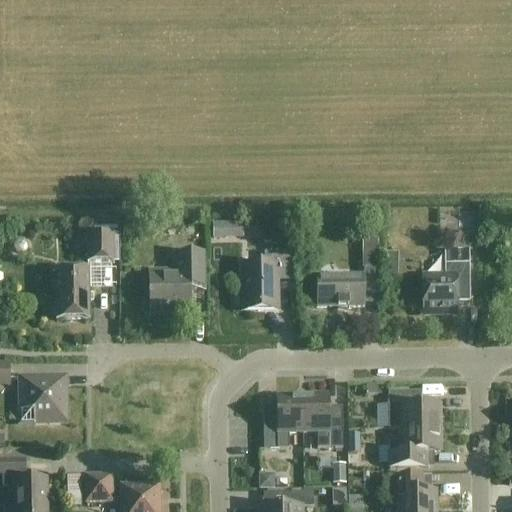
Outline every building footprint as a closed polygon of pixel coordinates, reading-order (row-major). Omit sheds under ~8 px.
[(212,240),(227,240),(227,225),(212,225),(212,240)] [(87,264),(113,263),(112,236),(86,236),(87,264)] [(360,240),(360,259),(378,259),(378,240),(360,240)] [(13,247),(13,248),(13,249),(13,250),(13,251),(14,252),(15,253),(16,254),(17,254),(18,254),(19,255),(20,255),(21,254),(22,254),(23,254),(24,253),(25,252),(25,251),(26,250),(26,249),(26,248),(26,247),(26,246),(25,245),(24,244),(24,243),(23,242),(22,242),(20,241),(19,241),(18,241),(17,242),(16,242),(15,243),(14,244),(13,245),(13,246),(13,247)] [(457,305),(470,305),(469,252),(444,253),(445,279),(423,279),(423,317),(457,317),(457,305)] [(189,290),(205,290),(204,255),(174,255),(175,277),(148,278),(149,312),(190,312),(189,290)] [(243,270),(243,311),(277,311),(277,284),(289,284),(289,260),(275,260),(275,270),(243,270)] [(397,279),(397,267),(384,267),(384,279),(397,279)] [(316,278),(317,310),(365,309),(364,284),(378,284),(378,271),(364,271),(364,277),(316,278)] [(55,272),(55,321),(88,321),(88,272),(55,272)] [(20,381),(20,426),(66,425),(65,380),(20,381)] [(376,388),(365,388),(365,397),(376,397),(376,388)] [(388,394),(388,419),(388,430),(399,430),(399,431),(440,431),(439,407),(415,407),(415,394),(388,394)] [(313,399),(302,400),(302,435),(317,435),(317,451),(342,450),(341,409),(328,409),(327,399),(324,399),(322,397),(315,397),(313,399)] [(302,435),(302,400),(290,400),(288,398),(281,398),(279,400),(276,400),(276,412),(263,413),(263,452),(289,451),(288,436),(302,435)] [(416,455),(440,455),(440,431),(399,431),(399,443),(388,443),(389,470),(416,470),(416,455)] [(348,455),(358,455),(358,435),(348,436),(348,455)] [(20,483),(20,477),(24,477),(24,463),(0,463),(0,477),(3,477),(3,489),(15,489),(15,511),(45,511),(45,483),(20,483)] [(333,486),(345,485),(344,467),(332,467),(333,486)] [(274,491),(274,483),(274,475),(266,475),(258,475),(258,491),(274,491)] [(120,501),(120,506),(120,511),(159,511),(159,487),(120,488),(120,492),(111,492),(111,479),(85,479),(85,505),(112,505),(112,501),(120,501)] [(397,505),(397,511),(432,511),(433,492),(415,493),(415,481),(386,482),(386,505),(397,505)] [(511,497),(511,485),(502,486),(502,497),(511,497)] [(260,510),(259,511),(301,511),(301,510),(313,509),(312,495),(288,495),(288,510),(260,510)]
